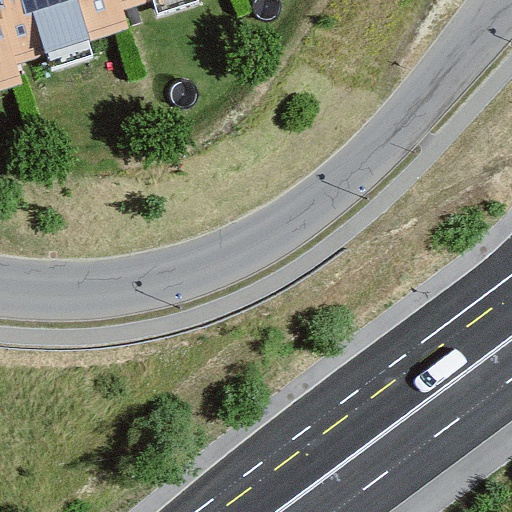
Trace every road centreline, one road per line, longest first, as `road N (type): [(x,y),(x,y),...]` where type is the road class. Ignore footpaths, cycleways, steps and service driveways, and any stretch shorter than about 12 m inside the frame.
road 1 (residential): [(511,0),(365,162),(249,246),(128,286),(0,286)]
road 2 (primary): [(284,511),(428,402)]
road 3 (primary): [(511,288),(428,402)]
